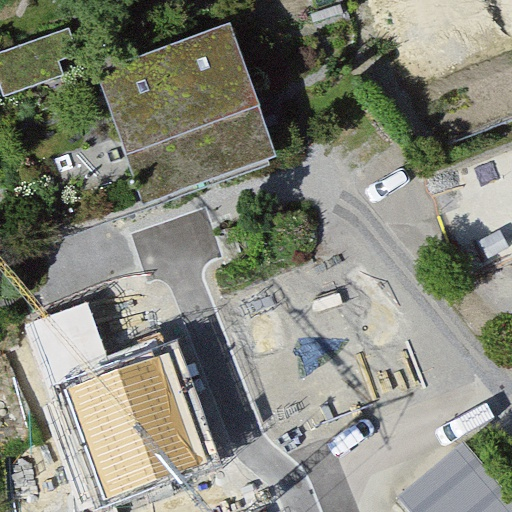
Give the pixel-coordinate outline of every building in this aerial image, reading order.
[(241,29),(115,70),(160,204),(285,163),(241,29)] [(70,33),(0,59),(0,84),(6,102),(65,80),(61,68),(80,61),(70,33)] [(511,150),(436,178),(472,276),(511,261),(511,150)] [(511,511),(511,492),(487,457),(410,511),(511,511)] [(283,511),(272,480),(184,511),(283,511)]
